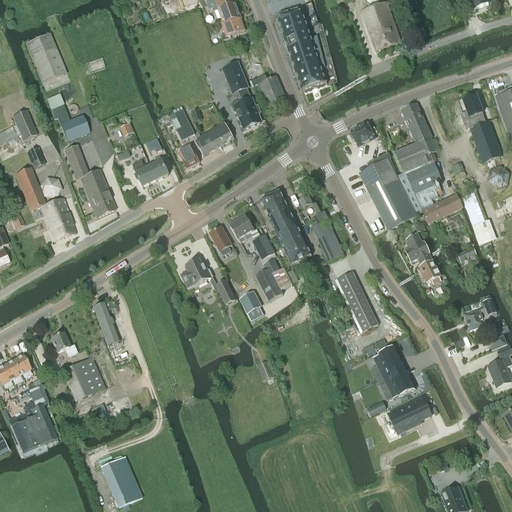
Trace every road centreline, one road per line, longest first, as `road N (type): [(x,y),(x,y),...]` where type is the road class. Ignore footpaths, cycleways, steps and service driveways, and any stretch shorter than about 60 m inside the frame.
road 1 (unclassified): [(511,469),(374,265),(310,140)]
road 2 (tertiary): [(0,339),(185,228)]
road 3 (tertiary): [(310,140),(511,62)]
road 4 (unclassified): [(0,297),(170,198)]
road 5 (unclassified): [(365,78),(511,20)]
road 6 (tertiary): [(185,228),(310,140)]
road 7 (tertiary): [(310,140),(253,0)]
road 8 (unclassified): [(170,198),(272,130)]
